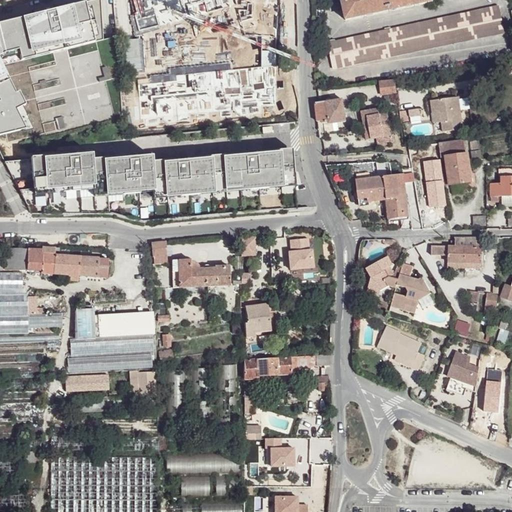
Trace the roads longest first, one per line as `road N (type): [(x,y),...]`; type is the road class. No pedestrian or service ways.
road 1 (unclassified): [(0,226),(108,227),(143,237),(339,215)]
road 2 (residential): [(303,0),(306,83),(322,178),(339,215)]
road 3 (unclassified): [(511,457),(355,389)]
road 4 (unclassified): [(511,236),(348,233)]
road 5 (residential): [(511,502),(398,495),(364,473)]
road 6 (unknown): [(446,7),(348,26),(333,22),(326,0)]
road 7 (residential): [(348,233),(342,370)]
